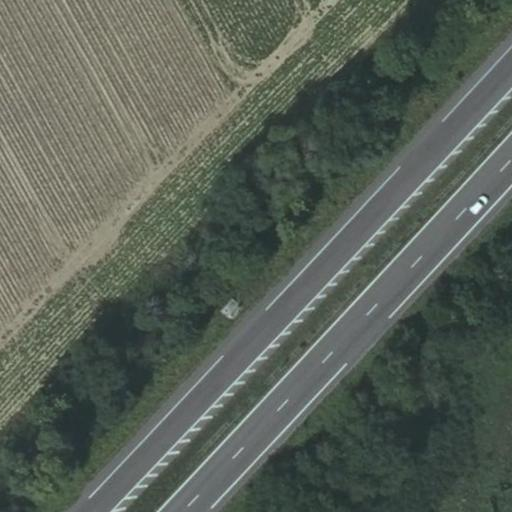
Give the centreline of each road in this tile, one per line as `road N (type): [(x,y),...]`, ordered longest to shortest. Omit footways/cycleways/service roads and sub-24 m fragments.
road 1 (motorway): [(511,61),(96,511)]
road 2 (motorway): [(182,511),(511,155)]
